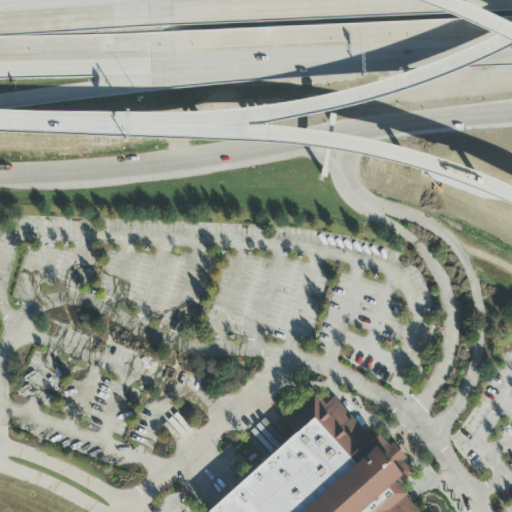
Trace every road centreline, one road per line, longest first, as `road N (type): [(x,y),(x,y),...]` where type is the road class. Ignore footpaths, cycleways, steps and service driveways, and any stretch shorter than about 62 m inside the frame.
road 1 (primary): [(0,174),(222,160),(341,132),(511,111)]
road 2 (motorway): [(156,127),(243,120),(373,91),(511,39)]
road 3 (motorway): [(156,127),(338,141),(444,170),(511,199)]
road 4 (motorway): [(150,79),(308,63),(466,32)]
road 5 (motorway): [(158,49),(466,32)]
road 6 (motorway): [(169,8),(0,16)]
road 7 (motorway): [(336,0),(169,8)]
road 8 (motorway): [(0,51),(158,49)]
road 9 (motorway): [(0,121),(156,127)]
road 10 (motorway): [(0,104),(150,79)]
